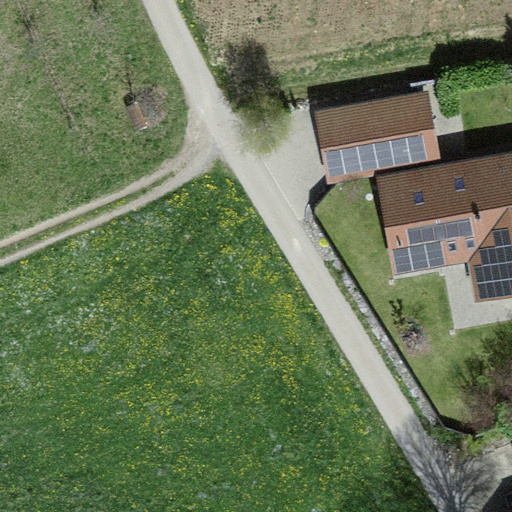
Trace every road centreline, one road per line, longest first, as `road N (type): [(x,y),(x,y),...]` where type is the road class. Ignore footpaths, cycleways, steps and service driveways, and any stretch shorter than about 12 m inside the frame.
road 1 (unclassified): [(161,0),(240,154),(448,511)]
road 2 (track): [(221,117),(172,173),(0,252)]
